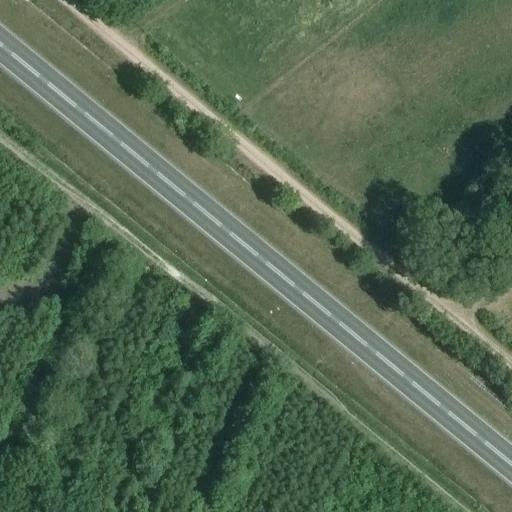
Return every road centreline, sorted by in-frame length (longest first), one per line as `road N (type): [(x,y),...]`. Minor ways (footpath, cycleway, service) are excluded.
road 1 (trunk): [(511,467),(0,46)]
road 2 (track): [(57,0),(511,366)]
